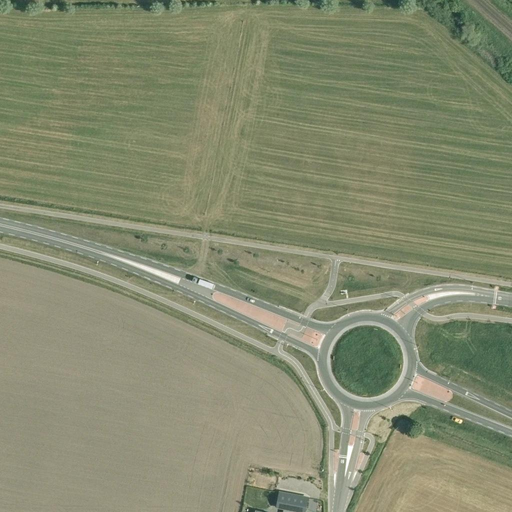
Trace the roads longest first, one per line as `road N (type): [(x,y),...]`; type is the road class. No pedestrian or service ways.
road 1 (track): [(250,0),(206,237)]
road 2 (primary): [(190,284),(0,225)]
road 3 (primary): [(190,284),(210,302),(321,355)]
road 4 (primary): [(330,332),(190,284)]
road 5 (primary): [(399,390),(511,434)]
